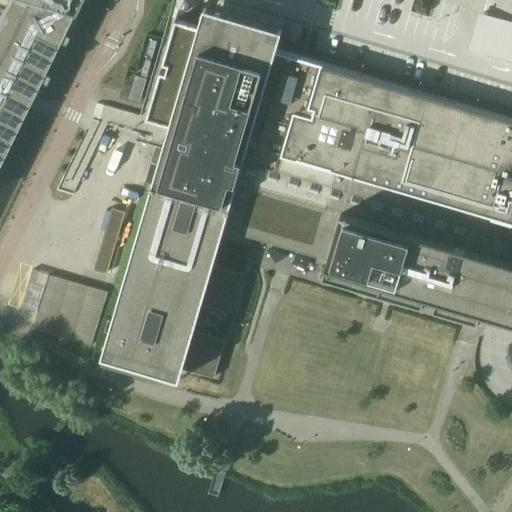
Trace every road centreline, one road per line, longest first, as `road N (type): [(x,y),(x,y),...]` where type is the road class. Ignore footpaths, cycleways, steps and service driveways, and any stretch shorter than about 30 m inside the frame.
road 1 (unclassified): [(0,261),(130,0)]
road 2 (unclassified): [(511,282),(490,365),(494,382),(511,398)]
